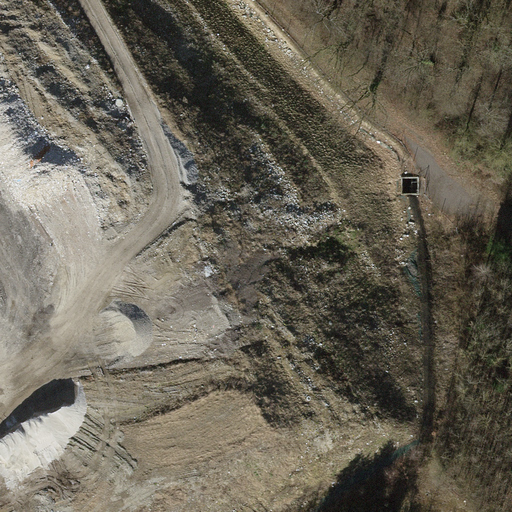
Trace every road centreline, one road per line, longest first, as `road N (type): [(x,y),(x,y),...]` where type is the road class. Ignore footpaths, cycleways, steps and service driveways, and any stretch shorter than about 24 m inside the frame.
road 1 (unknown): [(38,0),(72,122),(67,170),(116,221),(175,322),(173,355),(144,414),(87,423),(0,410)]
road 2 (track): [(478,203),(267,0)]
